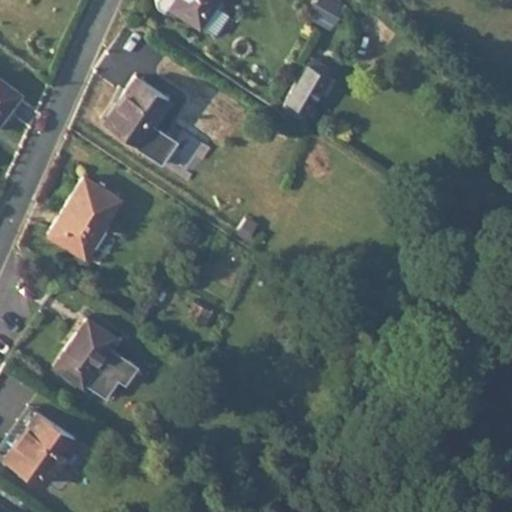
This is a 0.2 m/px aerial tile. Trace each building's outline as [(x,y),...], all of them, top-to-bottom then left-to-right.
[(196,26),(213,0),(168,0),(166,4),(196,26)] [(304,111),(325,76),(305,64),(285,99),(304,111)] [(102,119),(135,141),(164,96),(131,74),(102,119)] [(0,113),(17,92),(0,78),(0,113)] [(81,255),(117,199),(82,175),(44,232),(81,255)] [(193,322),(202,310),(193,304),(185,317),(193,322)] [(66,344),(53,363),(81,383),(82,381),(103,396),(116,378),(123,383),(137,364),(107,344),(114,334),(86,315),(66,344)] [(35,408),(27,403),(0,441),(0,451),(3,453),(35,408)] [(74,435),(35,408),(3,453),(42,480),(74,435)]
